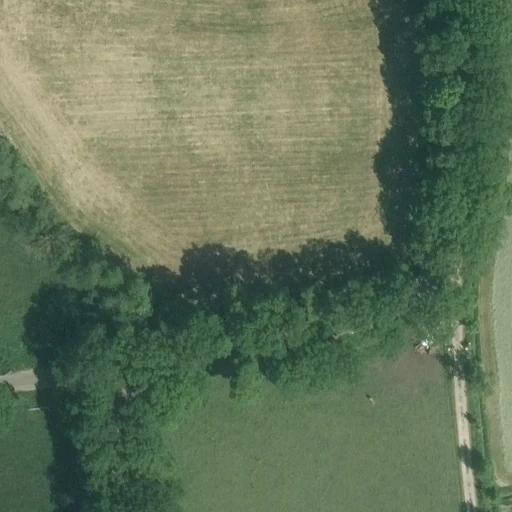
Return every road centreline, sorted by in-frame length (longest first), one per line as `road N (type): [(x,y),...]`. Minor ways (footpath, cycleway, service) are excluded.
road 1 (tertiary): [(128,390),(177,358),(372,315),(429,277),(454,233),(462,196),(467,0)]
road 2 (track): [(443,257),(457,314),(471,511)]
road 3 (unclassified): [(0,385),(88,379),(128,390)]
road 4 (tertiary): [(128,511),(120,451),(128,390)]
